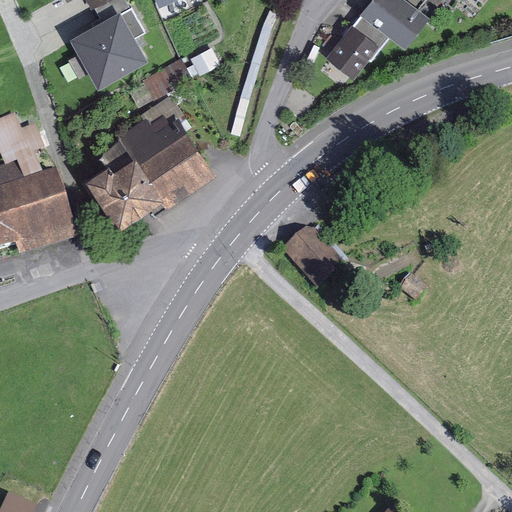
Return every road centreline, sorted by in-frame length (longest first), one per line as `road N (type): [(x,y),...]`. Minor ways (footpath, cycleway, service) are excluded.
road 1 (primary): [(219,256),(75,511)]
road 2 (primary): [(511,67),(395,110),(290,181)]
road 3 (residential): [(0,303),(177,245),(219,256)]
road 4 (residential): [(290,181),(268,152),(273,122),(313,22),(333,0)]
